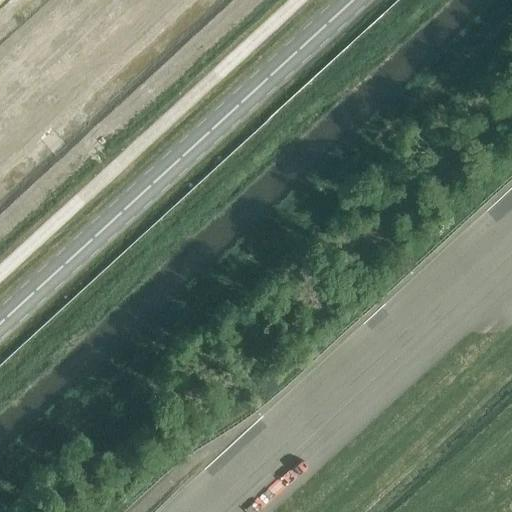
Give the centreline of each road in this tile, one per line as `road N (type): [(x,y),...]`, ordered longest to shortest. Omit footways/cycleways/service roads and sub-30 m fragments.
road 1 (secondary): [(0,324),(353,0)]
road 2 (unknown): [(0,146),(157,0)]
